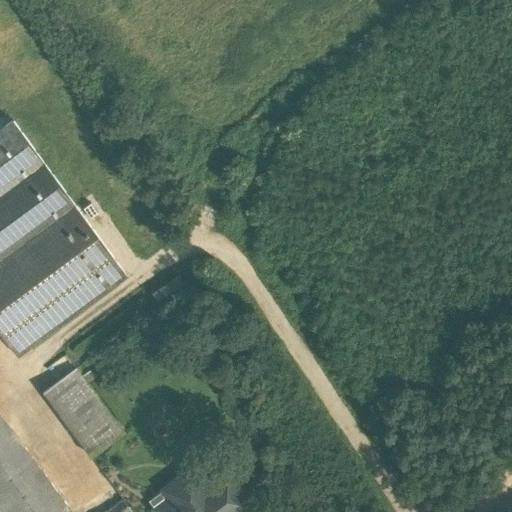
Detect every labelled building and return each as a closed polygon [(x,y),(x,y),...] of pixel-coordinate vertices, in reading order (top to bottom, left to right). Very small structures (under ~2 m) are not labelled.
[(13,118),(0,127),(0,328),(12,346),(110,274),(116,282),(128,274),(13,118)] [(123,430),(76,365),(44,389),(91,453),(123,430)] [(52,511),(66,502),(0,412),(0,511),(52,511)] [(205,487),(195,473),(187,472),(181,476),(180,483),(169,491),(176,501),(184,511),(236,511),(250,501),(228,471),(205,487)] [(184,511),(176,501),(161,511),(184,511)]
